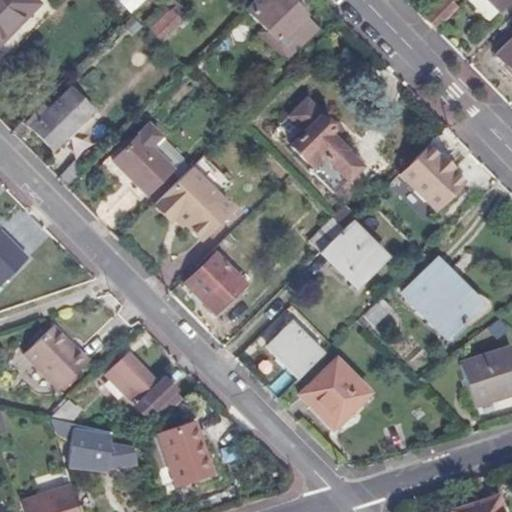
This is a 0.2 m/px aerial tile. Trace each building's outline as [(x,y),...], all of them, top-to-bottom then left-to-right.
[(0,0),(0,46),(39,8),(30,0),(0,0)] [(114,0),(129,14),(143,0),(114,0)] [(254,0),(247,7),(243,11),(263,34),(257,40),(280,62),(313,28),(286,0),(254,0)] [(424,20),(435,31),(456,11),(445,0),(424,20)] [(511,0),(473,0),(468,6),(489,27),(511,4),(511,0)] [(178,22),(167,11),(149,30),(160,41),(178,22)] [(511,43),(496,60),(511,76),(511,43)] [(92,112),(66,87),(26,125),(53,152),(92,112)] [(319,117),(303,100),(287,117),(302,132),(288,147),(332,191),(358,166),(328,135),(331,132),(317,119),(319,117)] [(158,138),(146,126),(109,162),(144,196),(168,172),(147,150),(158,138)] [(225,171),(239,148),(226,140),(211,163),(225,171)] [(427,146),(399,173),(436,211),(465,183),(427,146)] [(201,158),(153,206),(166,219),(173,218),(177,217),(199,239),(229,208),(218,197),(229,186),(201,158)] [(69,163),(56,175),(64,184),(77,171),(69,163)] [(252,186),(232,210),(242,218),(262,194),(252,186)] [(342,230),(331,219),(308,242),(318,253),(323,248),(342,230)] [(349,222),(342,230),(323,248),(358,284),(384,259),(349,222)] [(0,283),(22,262),(0,239),(0,283)] [(246,283),(216,254),(185,283),(215,313),(246,283)] [(453,279),(435,261),(403,293),(446,338),(464,321),(469,325),(485,311),(484,303),(453,279)] [(381,297),(363,314),(375,326),(393,308),(381,297)] [(266,346),(298,379),(324,353),(291,321),(266,346)] [(85,361),(51,326),(21,356),(55,391),(85,361)] [(511,394),(511,356),(510,350),(459,366),(471,407),(511,394)] [(150,412),(170,392),(159,380),(152,384),(125,357),(102,380),(139,416),(147,409),(150,412)] [(368,393),(334,359),(297,395),(311,408),(316,404),(336,424),(368,393)] [(159,420),(179,400),(170,392),(150,412),(159,420)] [(75,413),(63,401),(45,419),(64,423),(75,413)] [(64,423),(45,419),(52,437),(68,447),(64,465),(101,474),(130,465),(125,451),(107,447),(110,435),(64,423)] [(224,470),(214,436),(164,452),(176,486),(224,470)] [(78,511),(69,484),(18,503),(21,511),(78,511)] [(498,511),(495,501),(458,511),(498,511)]
